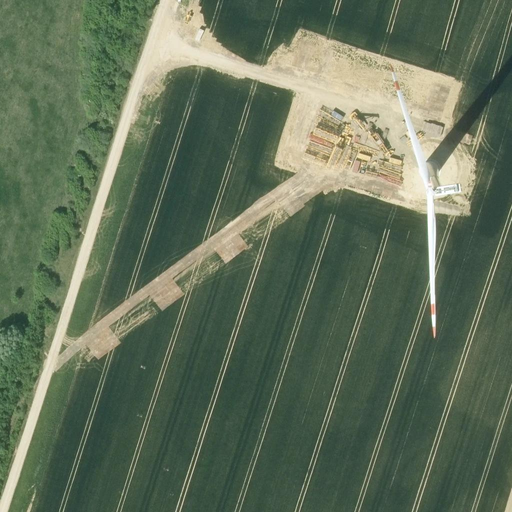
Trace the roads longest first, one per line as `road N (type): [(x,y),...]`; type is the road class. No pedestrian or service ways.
road 1 (track): [(163,0),(1,511)]
road 2 (track): [(153,32),(441,115)]
